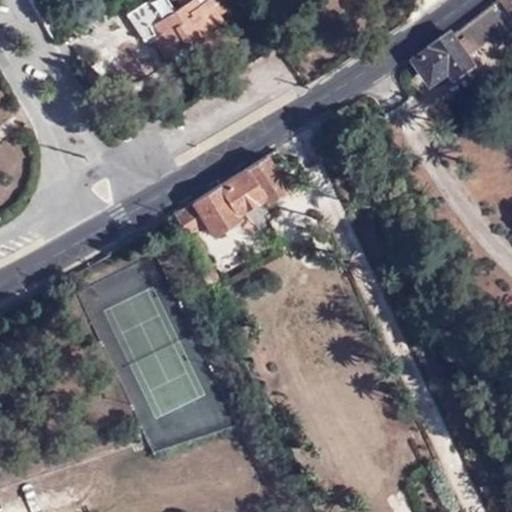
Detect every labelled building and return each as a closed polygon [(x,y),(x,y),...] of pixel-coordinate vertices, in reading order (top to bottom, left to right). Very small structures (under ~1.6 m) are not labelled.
[(190,0),(174,10),(167,0),(148,0),(126,15),(144,42),(151,36),(165,58),(222,21),(219,18),(226,12),(218,0),(217,0),(215,3),(213,0),(190,0)] [(511,0),(503,0),(511,12),(511,0)] [(493,3),(464,26),(480,48),(509,27),(493,3)] [(454,33),(418,58),(433,79),(452,66),(457,73),(473,60),(467,52),(474,46),(468,37),(460,42),(454,33)] [(344,108),(327,117),(342,146),(353,142),(344,108)] [(267,156),(191,203),(205,226),(211,235),(240,218),(239,214),(264,199),(266,202),(288,188),(267,156)] [(191,203),(175,214),(186,237),(196,231),(205,226),(191,203)] [(196,231),(186,237),(191,248),(202,242),(196,231)] [(215,270),(203,275),(208,285),(219,278),(215,270)]
